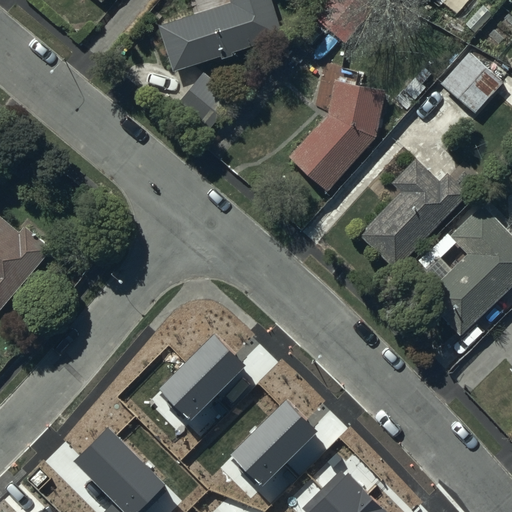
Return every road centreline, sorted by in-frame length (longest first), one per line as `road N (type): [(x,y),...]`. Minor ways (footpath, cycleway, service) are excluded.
road 1 (residential): [(192,217),(404,414),(495,511)]
road 2 (residential): [(192,217),(0,441)]
road 3 (residential): [(0,54),(192,217)]
